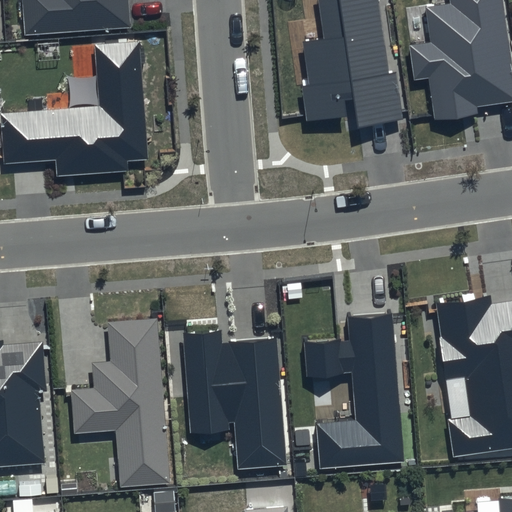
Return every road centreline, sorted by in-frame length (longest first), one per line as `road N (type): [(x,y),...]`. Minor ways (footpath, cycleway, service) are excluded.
road 1 (residential): [(511,192),(236,228)]
road 2 (residential): [(236,228),(0,246)]
road 3 (residential): [(221,0),(236,228)]
